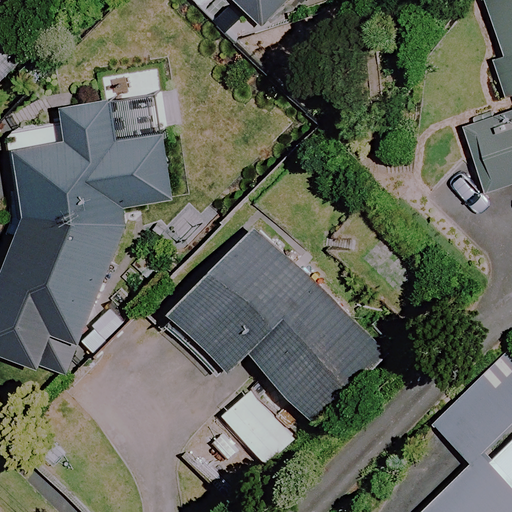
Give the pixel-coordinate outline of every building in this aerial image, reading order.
[(238,0),(262,26),(290,0),(238,0)] [(511,0),(491,0),(511,57),(500,62),(511,97),(511,96),(511,115),(472,129),(493,190),(511,183),(511,0)] [(0,84),(27,57),(0,29),(0,84)] [(70,122),(12,128),(18,186),(9,187),(14,239),(28,238),(28,241),(3,305),(89,339),(143,203),(181,198),(173,135),(125,136),(120,94),(68,102),(70,122)] [(389,357),(266,231),(169,325),(223,381),(256,350),(325,420),(389,357)] [(511,354),(508,359),(498,349),(478,370),(488,380),(441,430),(477,464),(429,511),(511,511),(511,473),(493,455),(511,434),(511,354)]
